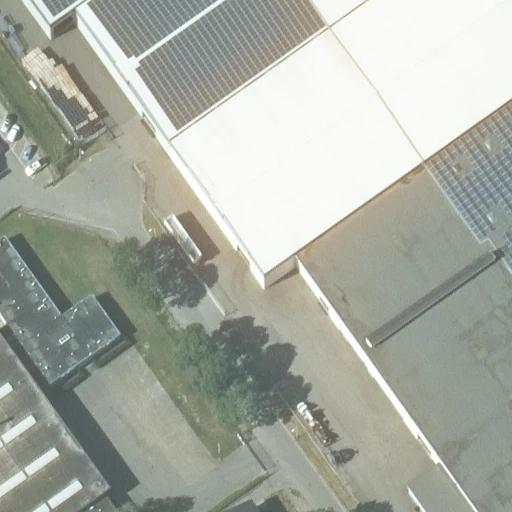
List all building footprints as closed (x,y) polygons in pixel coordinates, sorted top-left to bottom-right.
[(20,0),(50,41),(74,24),(75,26),(111,0),(20,0)] [(111,0),(75,26),(170,159),(393,0),(111,0)] [(393,0),(170,159),(263,290),(295,267),(440,471),(407,494),(420,511),(511,511),(511,18),(499,0),(393,0)] [(61,321),(4,241),(0,243),(0,320),(7,329),(0,333),(0,342),(3,347),(14,340),(50,389),(120,340),(91,300),(61,321)] [(0,511),(112,511),(105,501),(110,498),(3,347),(0,342),(0,511)]
